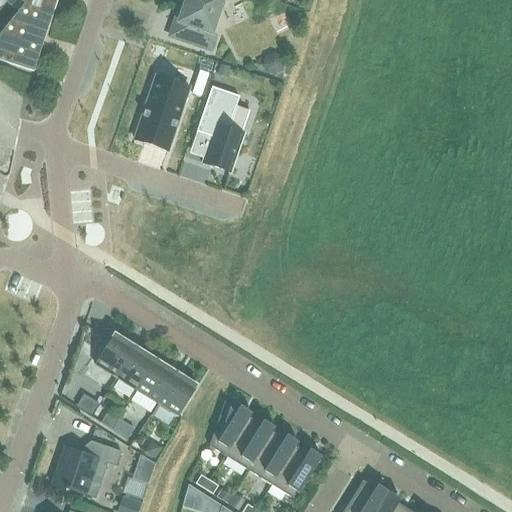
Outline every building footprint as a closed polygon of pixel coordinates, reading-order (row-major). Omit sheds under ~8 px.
[(28,0),(25,5),(24,5),(0,34),(0,60),(33,72),(57,0),(28,0)] [(170,37),(211,51),(216,35),(211,34),(218,12),(222,10),(225,3),(222,0),(186,0),(179,23),(175,21),(170,37)] [(275,76),(283,72),(286,64),(283,56),(275,53),(266,56),(263,64),(266,72),(275,76)] [(219,64),(216,74),(226,78),(229,68),(219,64)] [(156,77),(135,140),(168,151),(189,88),(156,77)] [(212,88),(197,132),(212,137),(204,159),(203,164),(230,173),(243,135),(241,134),(249,112),(236,107),(239,97),(212,88)] [(116,378),(136,347),(115,334),(95,365),(116,378)] [(156,360),(136,347),(116,378),(136,391),(156,360)] [(156,360),(136,391),(157,404),(177,372),(156,360)] [(197,385),(177,372),(157,404),(178,417),(197,385)] [(98,401),(83,393),(77,403),(91,412),(98,401)] [(225,457),(249,418),(252,414),(240,407),(238,411),(225,402),(209,447),(225,457)] [(106,414),(100,424),(110,430),(116,420),(106,414)] [(260,425),(249,418),(225,457),(247,471),(272,432),(274,428),(263,421),(260,425)] [(118,421),(111,431),(126,440),(132,430),(118,421)] [(284,439),(272,432),(247,471),(271,486),(295,446),(298,443),(286,436),(284,439)] [(64,449),(51,486),(68,491),(69,490),(86,496),(95,499),(102,481),(107,465),(116,468),(121,452),(90,442),(86,456),(64,449)] [(162,450),(152,443),(146,453),(156,460),(162,450)] [(307,454),(295,446),(271,486),(295,501),(320,462),(319,461),(321,457),(309,450),(307,454)] [(136,499),(142,479),(131,475),(125,495),(136,499)] [(204,490),(209,481),(201,476),(196,484),(204,490)] [(209,481),(204,490),(213,495),(218,487),(209,481)] [(376,511),(389,493),(377,486),(375,490),(363,482),(343,511),(376,511)] [(217,497),(227,504),(232,496),(221,490),(217,497)] [(232,496),(227,504),(239,511),(245,501),(233,493),(232,496)] [(389,493),(376,511),(409,511),(410,511),(398,504),(400,500),(389,493)] [(125,500),(121,511),(139,511),(142,506),(125,500)]
